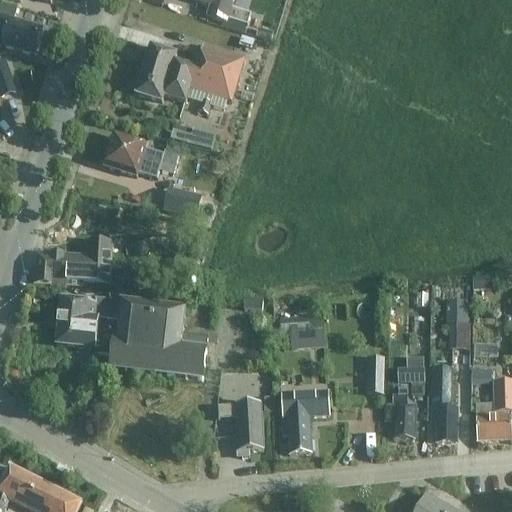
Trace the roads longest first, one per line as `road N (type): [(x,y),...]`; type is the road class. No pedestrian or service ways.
road 1 (residential): [(190,511),(215,489),(511,461)]
road 2 (tertiary): [(17,258),(95,0)]
road 3 (tertiary): [(169,511),(0,408)]
